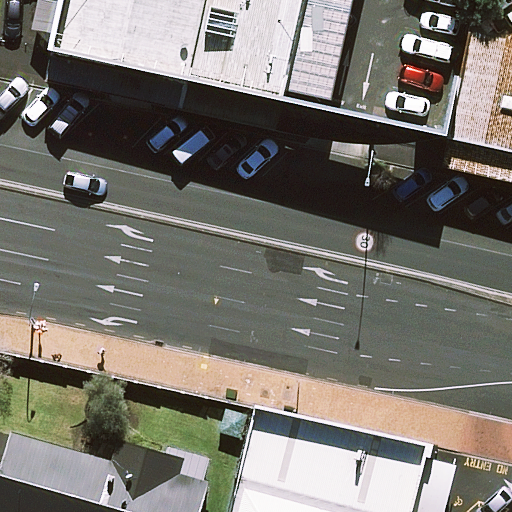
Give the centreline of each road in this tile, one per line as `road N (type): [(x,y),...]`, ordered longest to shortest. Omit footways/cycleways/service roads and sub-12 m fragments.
road 1 (secondary): [(0,147),(142,190),(511,275)]
road 2 (secondary): [(511,348),(340,322),(0,250)]
